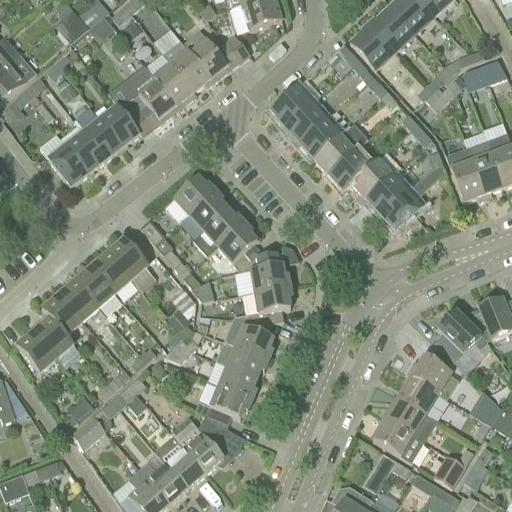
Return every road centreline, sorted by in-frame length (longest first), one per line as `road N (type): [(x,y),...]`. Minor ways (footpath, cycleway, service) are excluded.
road 1 (residential): [(380,300),(224,122)]
road 2 (residential): [(288,511),(380,300)]
road 3 (residential): [(67,228),(95,222),(224,122)]
road 4 (residential): [(224,122),(308,49),(313,0)]
road 5 (residential): [(380,300),(511,244)]
